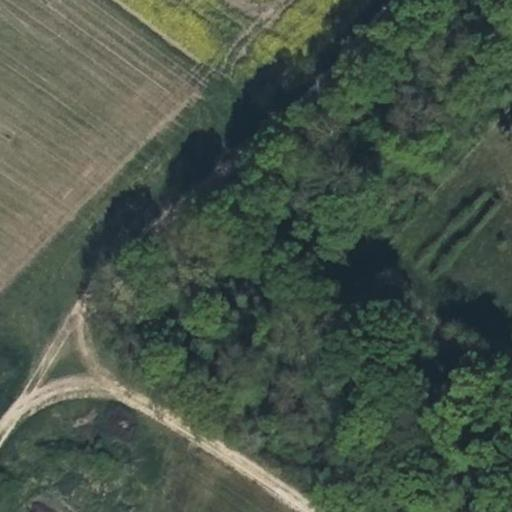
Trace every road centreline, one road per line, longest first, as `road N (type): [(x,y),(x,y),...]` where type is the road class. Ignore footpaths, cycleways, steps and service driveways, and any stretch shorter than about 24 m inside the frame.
road 1 (track): [(0,442),(53,347),(385,0)]
road 2 (track): [(18,410),(44,391),(75,385),(129,391),(307,511)]
